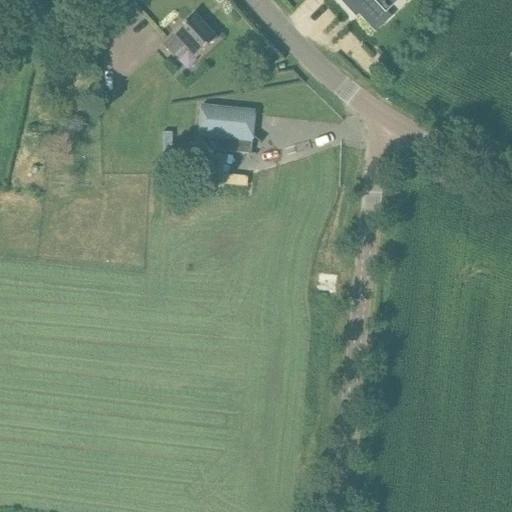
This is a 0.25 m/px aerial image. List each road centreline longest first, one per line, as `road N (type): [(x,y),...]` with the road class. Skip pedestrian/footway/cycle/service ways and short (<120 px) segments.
road 1 (unclassified): [(342,511),(389,125)]
road 2 (unclassified): [(389,125),(252,0)]
road 3 (unclassified): [(511,176),(389,125)]
